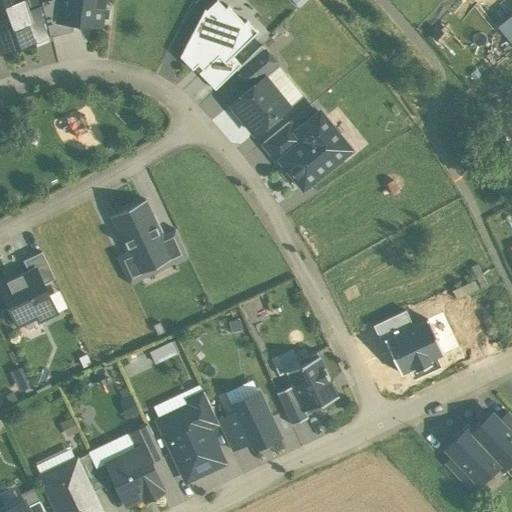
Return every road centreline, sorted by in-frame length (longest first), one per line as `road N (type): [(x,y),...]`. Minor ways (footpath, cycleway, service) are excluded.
road 1 (residential): [(384,426),(308,276),(236,168),(198,129)]
road 2 (residential): [(0,224),(198,129)]
road 3 (residential): [(198,129),(144,84),(85,70),(0,93)]
road 4 (residential): [(203,511),(384,426)]
road 5 (residential): [(384,426),(511,366)]
